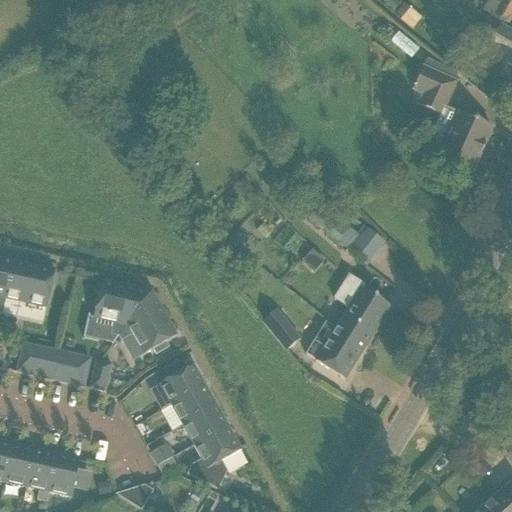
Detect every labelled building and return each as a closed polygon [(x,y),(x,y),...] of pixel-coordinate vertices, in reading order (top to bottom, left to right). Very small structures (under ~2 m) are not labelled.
[(484,11),(492,16),(507,25),(511,16),(511,0),(490,0),(488,5),(484,11)] [(405,5),(397,15),(401,18),(400,21),(411,30),(421,19),(405,5)] [(511,32),(511,34),(500,27),(485,51),(500,59),(499,60),(511,68),(511,32)] [(418,106),(441,117),(456,84),(422,68),(412,92),(422,97),(418,106)] [(437,157),(437,158),(472,174),(479,157),(480,157),(484,147),(484,146),(492,130),(473,122),(453,114),(434,156),(437,157)] [(296,209),(365,267),(385,244),(367,229),(360,237),(307,196),(296,209)] [(0,299),(5,301),(13,263),(0,260),(0,299)] [(46,310),(54,273),(13,263),(5,301),(1,316),(15,319),(19,304),(46,310)] [(313,342),(304,356),(315,362),(314,363),(345,382),(372,338),(390,309),(361,291),(364,287),(348,277),(334,300),(348,309),(342,320),(324,349),(313,342)] [(117,338),(150,294),(100,283),(92,320),(112,325),(109,336),(117,338)] [(165,344),(175,338),(150,294),(117,338),(120,343),(130,337),(142,357),(152,351),(155,356),(168,348),(165,344)] [(263,323),(261,324),(286,353),(286,352),(300,341),(275,312),(263,323)] [(52,382),(58,354),(22,346),(16,374),(52,382)] [(83,389),(89,361),(58,354),(52,382),(83,389)] [(105,393),(111,366),(95,363),(89,390),(105,393)] [(170,407),(204,388),(192,368),(159,387),(165,399),(157,404),(162,412),(170,407)] [(181,427),(215,408),(204,388),(170,407),(181,427)] [(193,447),(226,428),(215,408),(181,427),(193,447)] [(145,421),(134,428),(140,438),(151,432),(145,421)] [(221,463),(240,452),(226,428),(193,447),(201,461),(191,467),(186,476),(217,492),(226,473),(221,463)] [(0,483),(3,484),(11,447),(0,444),(0,483)] [(25,489),(33,452),(11,447),(3,484),(25,489)] [(165,447),(150,456),(157,467),(171,459),(172,459),(165,447)] [(47,494),(56,457),(33,452),(25,489),(38,492),(36,502),(46,504),(48,494),(47,494)] [(70,499),(79,462),(56,457),(47,494),(48,494),(70,499)] [(171,459),(157,467),(158,471),(160,474),(170,469),(174,464),(171,459)] [(108,483),(97,485),(99,496),(110,494),(108,483)] [(477,511),(511,511),(511,487),(509,484),(477,511)] [(140,511),(153,493),(144,487),(115,496),(140,511)]
